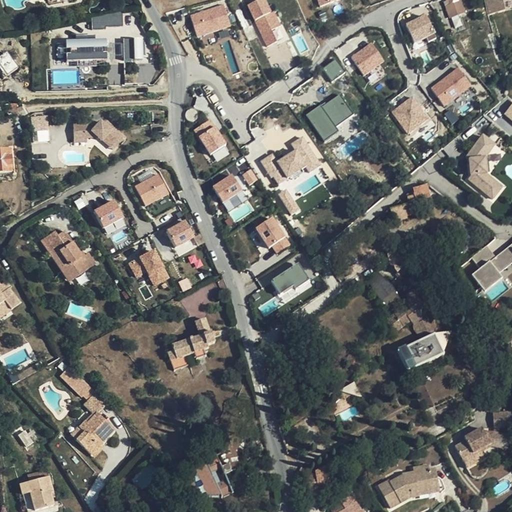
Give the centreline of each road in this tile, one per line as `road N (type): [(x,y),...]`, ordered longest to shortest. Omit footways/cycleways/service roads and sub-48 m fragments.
road 1 (residential): [(249,347),(336,292),(322,262),(333,247),(423,175),(497,233),(511,232)]
road 2 (residential): [(176,72),(209,78),(227,106),(251,108),(314,66),(333,40),(383,12)]
road 3 (residential): [(249,347),(178,145)]
road 4 (residential): [(288,511),(249,347)]
road 5 (residential): [(175,101),(26,110)]
road 6 (residential): [(113,171),(0,237)]
